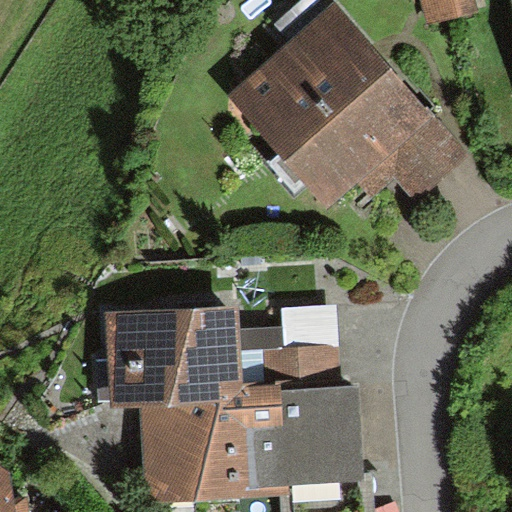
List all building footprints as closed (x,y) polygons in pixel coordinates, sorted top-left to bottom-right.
[(419,0),(426,26),(480,13),(476,0),(419,0)] [(229,101),(326,213),(384,162),(419,203),(471,158),(429,110),(425,114),(334,10),(229,101)] [(113,414),(137,413),(251,406),(247,332),(245,306),(104,315),(107,360),(96,361),(99,404),(113,403),(113,414)] [(283,330),(247,332),(251,406),(270,401),(266,352),(339,347),(335,308),(282,311),(283,330)] [(266,352),(270,401),(342,396),(339,347),(266,352)] [(251,406),(137,413),(145,511),(160,511),(292,501),(291,492),(363,486),(355,395),(342,396),(270,401),(251,406)] [(0,511),(17,511),(13,478),(0,468),(0,511)]
